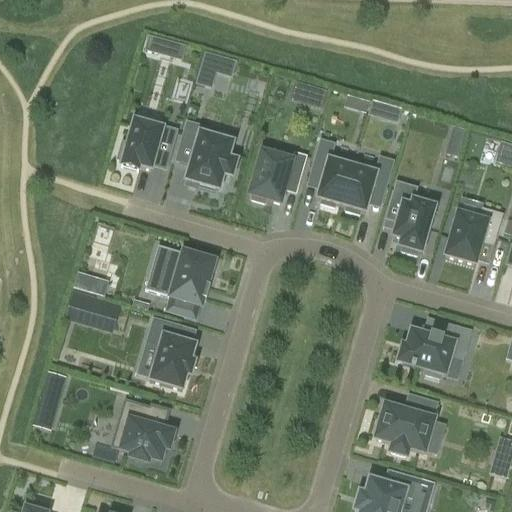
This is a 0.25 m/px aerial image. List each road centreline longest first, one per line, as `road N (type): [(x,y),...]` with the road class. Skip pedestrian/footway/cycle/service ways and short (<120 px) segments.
road 1 (residential): [(264,253),(195,502)]
road 2 (residential): [(313,511),(380,287)]
road 3 (residential): [(264,253),(128,213)]
road 4 (residential): [(511,324),(380,287)]
road 5 (residential): [(195,502),(64,471)]
road 6 (residential): [(380,287),(339,258),(264,253)]
